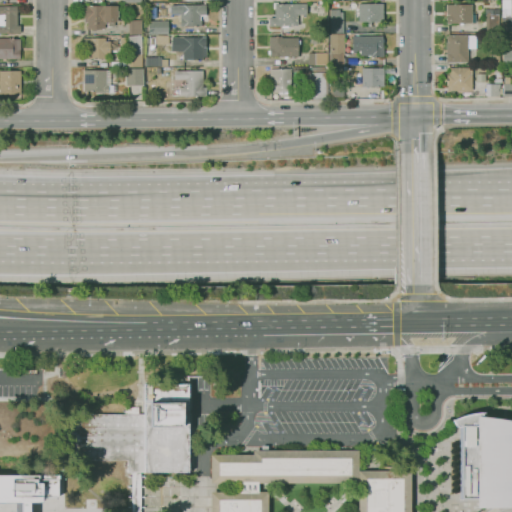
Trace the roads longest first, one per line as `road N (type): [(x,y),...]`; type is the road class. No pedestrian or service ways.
road 1 (motorway): [(413,117),(394,127),(248,150),(0,156)]
road 2 (motorway): [(142,246),(511,243)]
road 3 (primary): [(413,117),(52,120)]
road 4 (motorway): [(511,197),(240,201)]
road 5 (motorway): [(240,201),(0,202)]
road 6 (motorway): [(0,244),(142,246)]
road 7 (residential): [(414,152),(415,284)]
road 8 (primary): [(21,326),(144,324)]
road 9 (residential): [(50,0),(52,120)]
